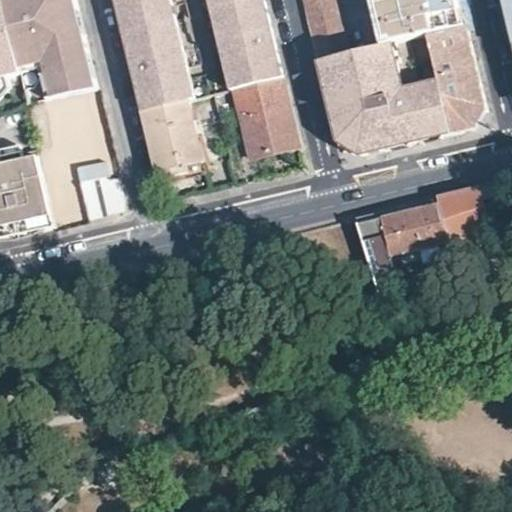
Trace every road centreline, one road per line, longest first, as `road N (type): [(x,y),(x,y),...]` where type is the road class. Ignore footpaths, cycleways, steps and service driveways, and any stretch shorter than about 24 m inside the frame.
road 1 (residential): [(155,244),(91,0)]
road 2 (residential): [(283,0),(338,203)]
road 3 (tertiary): [(338,203),(155,244)]
road 4 (tertiary): [(511,165),(338,203)]
road 5 (tertiary): [(155,244),(0,278)]
road 6 (residential): [(482,0),(511,125)]
